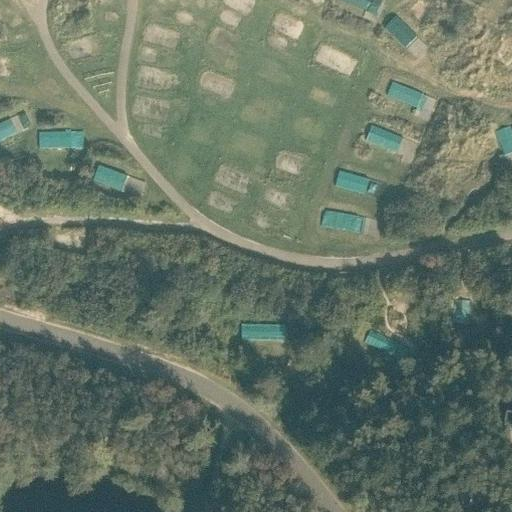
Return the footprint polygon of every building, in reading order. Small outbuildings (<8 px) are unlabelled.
[(386,28),(415,55),(425,44),(396,17),(386,28)] [(433,109),(436,96),(390,85),(387,99),(433,109)] [(9,118),(0,122),(0,139),(16,132),(9,118)] [(403,158),(411,139),(372,123),(364,141),(403,158)] [(503,154),(511,151),(511,125),(497,129),(503,154)] [(84,148),(84,131),(39,132),(40,148),(84,148)] [(141,196),(146,181),(98,165),(93,181),(141,196)] [(339,173),(336,188),(385,197),(387,182),(339,173)] [(502,413),(500,425),(511,433),(511,434),(511,435),(511,416),(507,415),(502,413)] [(447,486),(441,507),(458,511),(466,511),(472,494),(447,486)]
